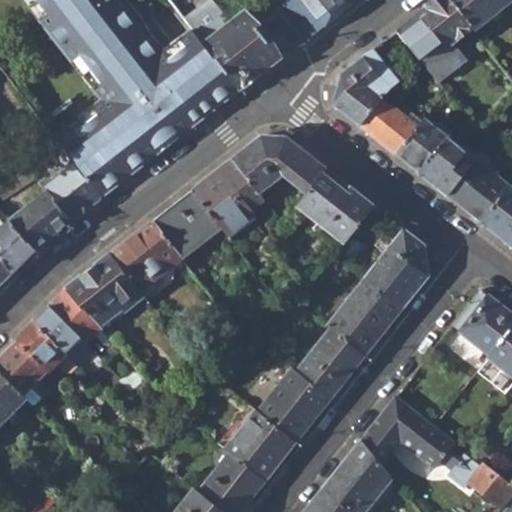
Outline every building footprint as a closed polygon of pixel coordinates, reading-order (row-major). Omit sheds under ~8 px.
[(111,92),(38,0),(25,0),(103,98),(53,136),(59,144),(116,100),(111,92)] [(116,100),(59,144),(72,160),(101,197),(111,189),(109,187),(121,177),(122,179),(157,152),(154,148),(179,128),(182,132),(209,111),(161,51),(120,0),(38,0),(111,92),(116,100)] [(300,40),(267,0),(257,0),(203,42),(239,88),(300,40)] [(267,0),(300,40),(352,0),(267,0)] [(433,0),(397,28),(434,79),(463,57),(450,40),(469,25),(450,0),(433,0)] [(450,0),(469,25),(472,27),(508,0),(450,0)] [(203,42),(191,27),(161,51),(209,111),(239,88),(203,42)] [(379,96),(381,97),(390,88),(398,81),(372,47),(341,71),(332,101),(358,122),(379,96)] [(396,94),(390,88),(381,97),(389,104),(396,94)] [(358,122),(397,152),(418,126),(389,104),(381,97),(379,96),(358,122)] [(397,152),(418,170),(447,134),(424,118),(418,126),(397,152)] [(154,148),(157,152),(182,132),(179,128),(154,148)] [(282,175),(306,193),(326,168),(286,136),(260,134),(230,158),(257,194),(282,175)] [(418,170),(448,192),(474,158),(447,134),(418,170)] [(216,221),(223,230),(262,199),(257,194),(230,158),(191,189),(216,221)] [(448,192),(481,219),(508,184),(496,174),(497,171),(488,164),(484,166),(474,158),(448,192)] [(47,192),(70,221),(101,197),(72,160),(42,185),(47,192)] [(0,187),(0,195),(3,199),(36,179),(28,168),(0,187)] [(298,206),(344,243),(374,205),(326,168),(306,193),(298,206)] [(109,187),(111,189),(122,179),(121,177),(109,187)] [(481,219),(509,241),(511,236),(511,187),(508,184),(481,219)] [(151,220),(177,252),(216,221),(191,189),(151,220)] [(9,222),(34,249),(70,221),(47,192),(9,222)] [(0,219),(0,223),(4,227),(9,222),(4,217),(0,219)] [(108,254),(137,290),(156,275),(179,256),(177,252),(151,220),(108,254)] [(34,249),(9,222),(4,227),(0,230),(0,259),(10,274),(34,249)] [(365,279),(402,308),(429,274),(426,246),(404,230),(365,279)] [(66,287),(98,325),(123,305),(126,308),(142,294),(137,290),(108,254),(66,287)] [(0,284),(10,274),(0,259),(0,284)] [(163,286),(156,275),(137,290),(142,294),(145,299),(163,286)] [(332,328),(365,355),(402,308),(365,279),(328,325),(332,328)] [(82,335),(87,341),(100,326),(98,325),(66,287),(50,304),(80,337),(82,335)] [(460,331),(490,355),(511,326),(511,315),(488,296),(460,331)] [(65,351),(76,361),(92,346),(87,341),(82,335),(80,337),(50,304),(34,319),(65,351)] [(16,338),(47,370),(65,351),(34,319),(16,338)] [(488,358),(511,377),(511,326),(490,355),(488,358)] [(297,370),(331,398),(365,355),(332,328),(297,370)] [(0,354),(0,370),(23,394),(32,386),(47,370),(16,338),(0,354)] [(259,410),(298,441),(331,398),(297,370),(293,367),(259,410)] [(0,421),(7,415),(25,396),(23,394),(0,370),(0,421)] [(36,392),(32,386),(23,394),(25,396),(28,399),(36,392)] [(511,491),(511,486),(397,396),(361,441),(382,466),(401,443),(435,470),(440,463),(463,485),(467,479),(495,502),(500,507),(511,491)] [(229,451),(266,481),(298,441),(259,410),(255,407),(224,448),(229,451)] [(147,435),(156,445),(181,418),(172,409),(147,435)] [(0,421),(0,427),(9,418),(7,415),(0,421)] [(354,511),(365,511),(392,478),(382,466),(361,441),(325,487),(354,511)] [(198,490),(225,511),(241,511),(266,481),(229,451),(198,490)] [(111,483),(117,490),(140,463),(133,457),(111,483)] [(225,511),(198,490),(194,487),(173,511),(225,511)] [(305,511),(354,511),(325,487),(305,511)] [(31,510),(33,511),(43,511),(55,497),(49,491),(31,510)] [(496,511),(500,507),(495,502),(486,511),(496,511)]
